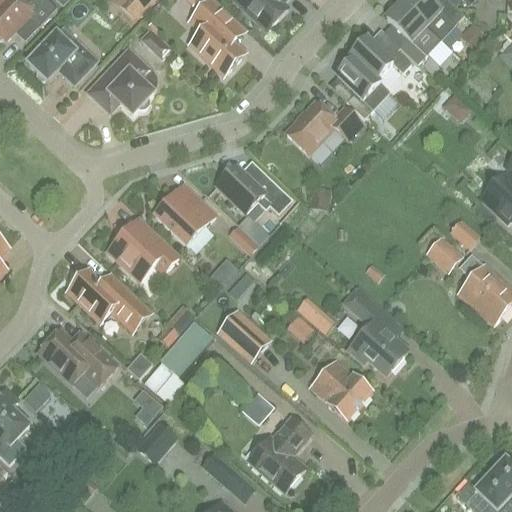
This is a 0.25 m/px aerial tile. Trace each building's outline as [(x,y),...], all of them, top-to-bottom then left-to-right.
[(57,12),(44,0),(35,0),(31,5),(29,3),(23,9),(14,1),(14,0),(0,14),(0,44),(3,44),(6,47),(28,23),(38,33),(57,12)] [(0,0),(0,14),(14,0),(14,1),(15,0),(14,0),(0,0)] [(52,0),(63,9),(71,0),(52,0)] [(117,0),(112,6),(119,13),(134,27),(159,0),(117,0)] [(193,10),(200,3),(203,0),(182,0),(183,0),(193,10)] [(240,0),(235,5),(267,36),(288,14),(282,8),(289,0),(240,0)] [(408,0),(401,8),(441,45),(464,20),(446,3),(438,12),(425,0),(408,0)] [(458,0),(462,4),(468,9),(476,0),(458,0)] [(245,59),(232,47),(244,35),(211,5),(192,26),(204,38),(192,50),(224,81),(245,59)] [(418,70),(426,61),(441,45),(401,8),(386,24),(407,44),(399,53),(418,70)] [(478,27),(466,39),(481,53),(492,41),(478,27)] [(460,31),(446,44),(454,52),(468,38),(460,31)] [(151,36),(143,45),(162,63),(170,54),(151,36)] [(57,38),(28,68),(37,76),(37,80),(43,85),(46,85),(48,87),(59,75),(74,90),(97,66),(81,50),(75,45),(69,50),(57,38)] [(351,61),(380,89),(380,88),(377,85),(393,69),(403,78),(411,69),(393,52),(385,60),(367,44),(351,61)] [(149,112),(150,108),(149,103),(154,98),(152,96),(154,92),(155,88),(155,83),(153,79),(150,76),(150,75),(129,56),(89,98),(110,118),(120,107),(133,120),(138,115),(142,116),(146,115),(149,112)] [(365,124),(373,115),(390,98),(380,89),(351,61),(350,62),(353,64),(337,81),(355,98),(346,107),(365,124)] [(461,129),(472,116),(454,101),(443,114),(461,129)] [(287,139),(309,160),(334,133),(347,146),(362,130),(345,113),(334,125),(316,108),(287,139)] [(508,228),(511,225),(511,226),(511,166),(507,172),(509,174),(482,204),(508,228)] [(291,204),(284,197),(265,179),(255,189),(237,171),(228,180),(226,179),(223,179),(218,184),(218,188),(219,189),(217,192),(246,219),(257,208),(266,216),(270,212),(279,220),(291,207),(291,204)] [(338,214),(338,195),(317,194),(317,214),(338,214)] [(175,201),(156,221),(187,251),(216,220),(200,205),(190,215),(175,201)] [(469,255),(481,242),(461,224),(450,237),(469,255)] [(156,270),(161,270),(167,275),(179,262),(139,225),(130,235),(129,234),(108,256),(140,287),(156,270)] [(237,230),(228,240),(249,260),(259,250),(237,230)] [(427,257),(426,259),(448,279),(463,261),(441,241),(440,243),(427,257)] [(0,267),(0,262),(9,253),(0,244),(0,280),(6,274),(0,267)] [(494,331),(511,310),(511,292),(485,269),(484,271),(472,260),(460,274),(473,284),(459,299),(494,331)] [(103,289),(90,276),(69,298),(101,328),(112,316),(133,337),(150,318),(111,281),(103,289)] [(364,369),(369,364),(387,381),(408,357),(381,332),(390,322),(358,293),(347,307),(358,317),(357,319),(371,332),(367,336),(363,335),(356,343),(357,348),(350,356),(364,369)] [(298,315),(310,325),(319,315),(307,304),(298,315)] [(189,312),(175,328),(186,338),(200,322),(189,312)] [(252,368),(271,346),(239,317),(219,338),(252,368)] [(298,322),(287,333),(302,347),(313,336),(298,322)] [(179,383),(214,344),(196,328),(161,367),(179,383)] [(165,331),(155,342),(165,352),(176,340),(165,331)] [(82,337),(73,347),(61,336),(56,341),(51,341),(44,348),(44,353),(40,358),(73,389),(84,378),(99,392),(118,371),(82,337)] [(147,359),(133,375),(146,386),(159,371),(147,359)] [(348,426),(374,397),(337,364),(311,393),(328,408),(328,409),(348,426)] [(129,375),(121,388),(134,397),(143,384),(129,375)] [(269,386),(253,419),(270,427),(276,415),(275,415),(286,395),(269,386)] [(45,389),(28,404),(40,417),(57,401),(45,389)] [(6,395),(0,401),(0,460),(10,470),(26,452),(18,444),(30,431),(12,414),(19,406),(6,395)] [(87,420),(74,433),(89,447),(102,434),(87,420)] [(294,461),(312,440),(292,423),(274,444),(272,442),(251,467),(286,497),(307,473),(294,461)] [(161,430),(140,455),(155,468),(177,444),(161,430)] [(256,495),(239,480),(214,459),(204,471),(245,507),(256,495)] [(511,511),(507,507),(511,501),(511,470),(506,464),(496,474),(494,471),(482,484),(485,486),(475,496),(490,510),(487,511),(511,511)] [(81,479),(71,493),(92,509),(103,495),(81,479)] [(18,511),(29,501),(12,485),(3,494),(12,502),(3,511),(4,511),(18,511)] [(60,496),(47,508),(50,511),(72,511),(74,510),(60,496)]
